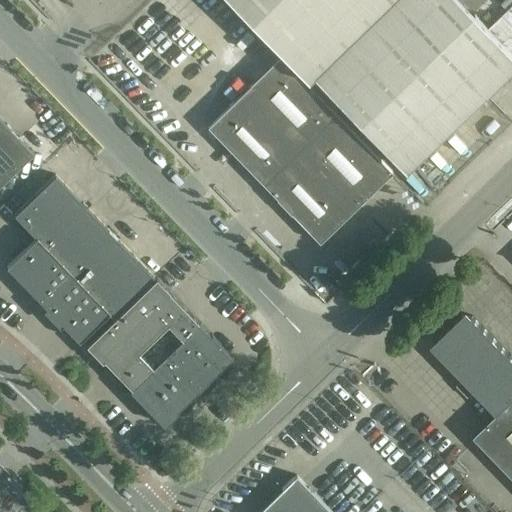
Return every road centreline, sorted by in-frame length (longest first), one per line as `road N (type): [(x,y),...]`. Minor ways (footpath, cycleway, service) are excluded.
road 1 (unclassified): [(321,364),(0,31)]
road 2 (residential): [(321,364),(511,179)]
road 3 (residential): [(162,511),(321,364)]
road 4 (tertiary): [(131,511),(0,385)]
